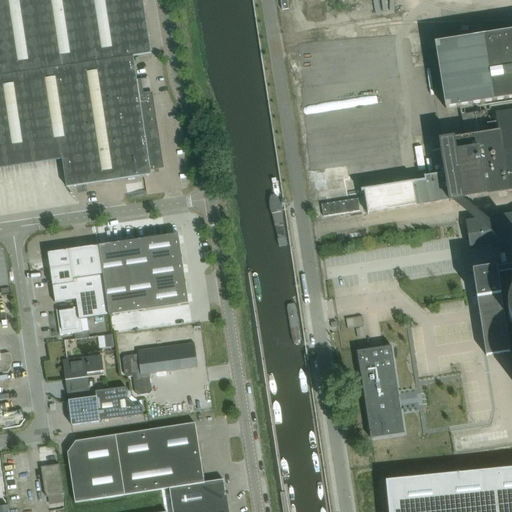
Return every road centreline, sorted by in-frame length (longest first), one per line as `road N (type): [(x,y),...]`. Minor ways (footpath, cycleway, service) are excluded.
road 1 (unclassified): [(343,511),(264,0)]
road 2 (unclassified): [(253,511),(203,203)]
road 3 (unclassified): [(0,443),(26,439),(38,408),(8,232)]
road 4 (unclassified): [(203,203),(191,138),(167,87),(154,0)]
road 5 (unclassified): [(8,232),(203,203)]
road 6 (unknown): [(424,0),(395,38),(410,161)]
